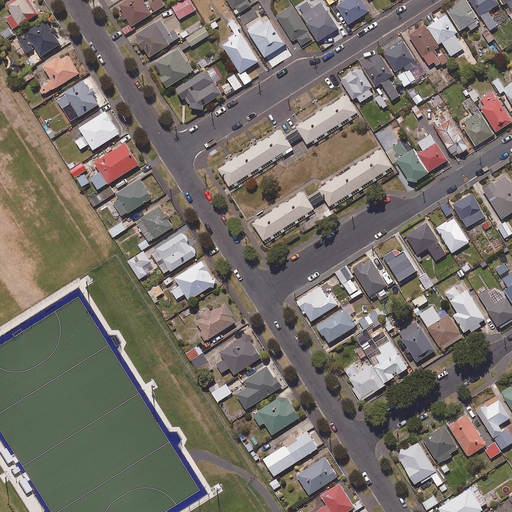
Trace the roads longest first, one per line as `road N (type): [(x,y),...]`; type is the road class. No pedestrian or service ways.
road 1 (residential): [(259,293),(511,144)]
road 2 (residential): [(419,0),(172,153)]
road 3 (residential): [(511,341),(353,442)]
road 4 (residential): [(74,0),(172,153)]
road 5 (residential): [(259,293),(353,442)]
road 6 (residential): [(172,153),(259,293)]
